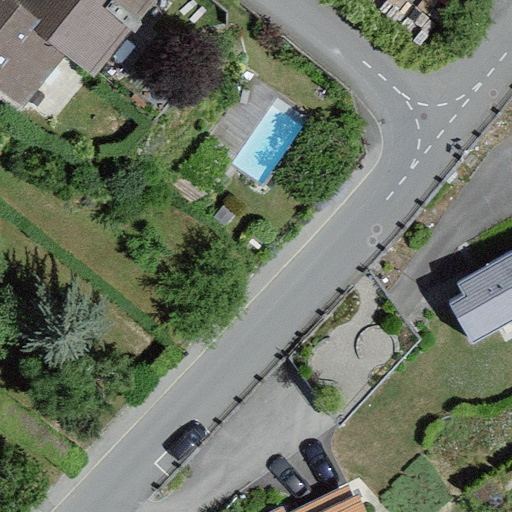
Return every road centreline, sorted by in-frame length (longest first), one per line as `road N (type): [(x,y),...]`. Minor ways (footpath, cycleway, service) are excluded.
road 1 (residential): [(91,511),(435,138)]
road 2 (residential): [(277,0),(435,138)]
